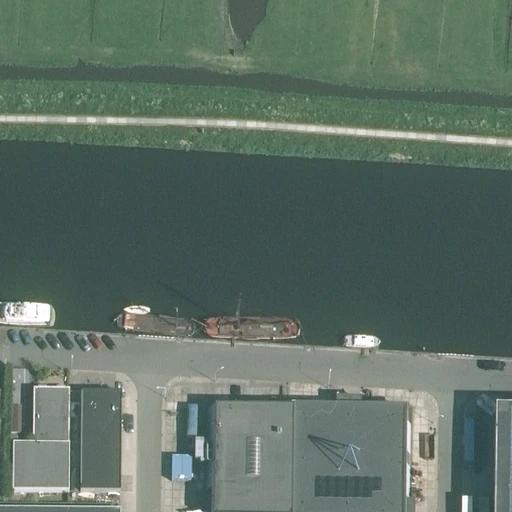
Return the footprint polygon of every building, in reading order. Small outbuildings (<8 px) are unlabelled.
[(33,392),(33,446),(12,446),(12,494),(68,494),(68,446),(67,446),(68,392),(33,392)] [(79,494),(120,494),(120,394),(80,394),(79,494)] [(205,511),(283,511),(285,404),(207,403),(205,511)] [(285,404),(283,511),(408,511),(410,413),(403,406),(285,404)] [(493,499),(492,511),(511,511),(511,414),(494,414),(493,499)]
